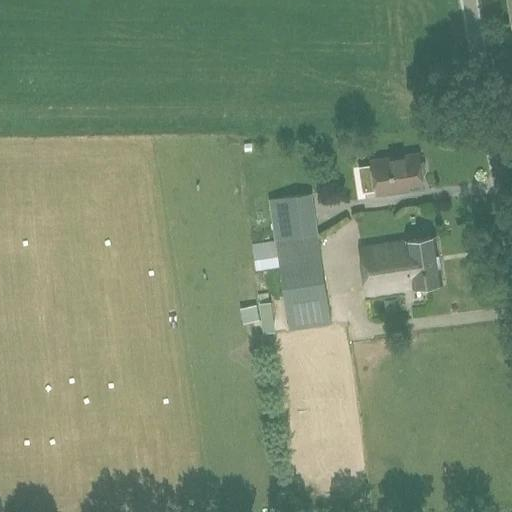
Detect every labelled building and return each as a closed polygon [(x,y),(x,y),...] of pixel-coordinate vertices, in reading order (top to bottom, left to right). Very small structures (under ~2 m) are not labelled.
[(378,194),(411,190),(411,184),(425,182),(424,176),(428,172),(427,164),(422,160),(422,154),(374,160),(378,194)] [(288,234),(322,233),(321,193),(287,194),(288,234)] [(289,330),(331,324),(318,236),(276,242),(289,330)] [(366,294),(443,284),(437,237),(360,247),(366,294)] [(270,323),(278,323),(276,299),(268,299),(270,323)]
